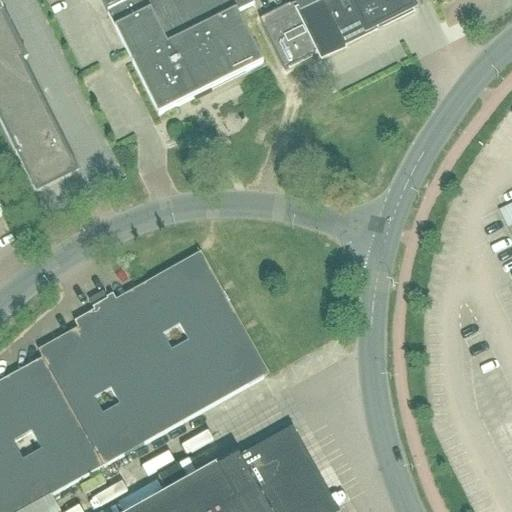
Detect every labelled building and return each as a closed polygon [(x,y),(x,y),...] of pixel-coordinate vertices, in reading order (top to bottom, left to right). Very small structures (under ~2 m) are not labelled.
[(100,0),(159,117),(263,65),(237,13),(254,6),(251,0),(100,0)] [(296,0),(302,12),(301,12),(324,58),(345,48),(344,45),(412,11),(406,0),(296,0)] [(0,123),(35,194),(78,172),(0,15),(0,123)] [(511,209),(499,215),(511,244),(511,209)] [(78,331),(38,353),(43,361),(0,385),(0,511),(26,511),(264,380),(199,263),(119,308),(113,297),(91,309),(94,313),(74,324),(78,331)] [(338,511),(293,431),(240,460),(217,473),(216,470),(140,511),(338,511)]
